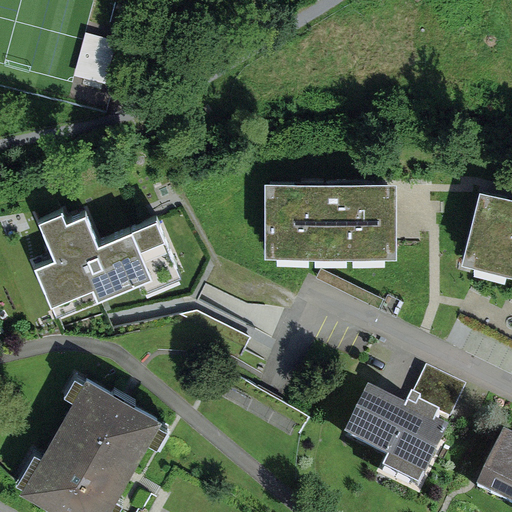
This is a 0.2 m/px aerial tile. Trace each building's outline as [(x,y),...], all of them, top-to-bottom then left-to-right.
[(88,34),(75,76),(103,85),(116,43),(88,34)] [(287,172),(252,172),(253,254),(395,250),(393,182),(376,182),(377,187),(288,187),(287,172)] [(511,203),(477,195),(460,268),(511,279),(511,203)] [(53,256),(34,263),(55,313),(138,279),(142,288),(180,272),(157,217),(98,241),(85,211),(66,219),(61,208),(38,218),(53,256)] [(105,511),(156,425),(89,387),(27,493),(59,511),(105,511)] [(407,408),(368,389),(345,437),(387,458),(382,470),(421,489),(450,431),(437,424),(443,413),(412,397),(407,408)] [(511,439),(504,435),(479,486),(511,502),(511,439)]
